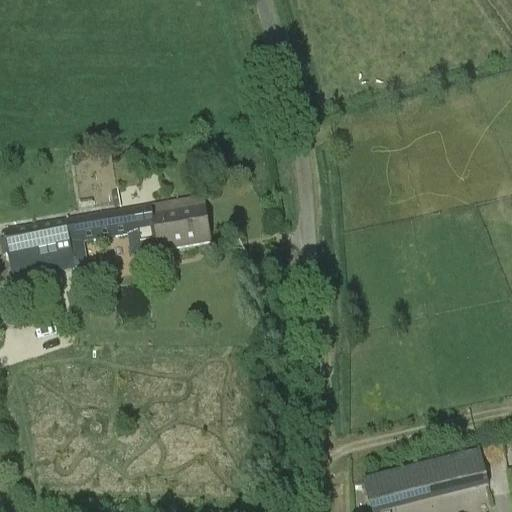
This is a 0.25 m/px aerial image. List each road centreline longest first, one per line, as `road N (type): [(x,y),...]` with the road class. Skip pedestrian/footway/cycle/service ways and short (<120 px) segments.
road 1 (unclassified): [(316,511),(301,187),(260,0)]
road 2 (track): [(511,410),(314,452)]
